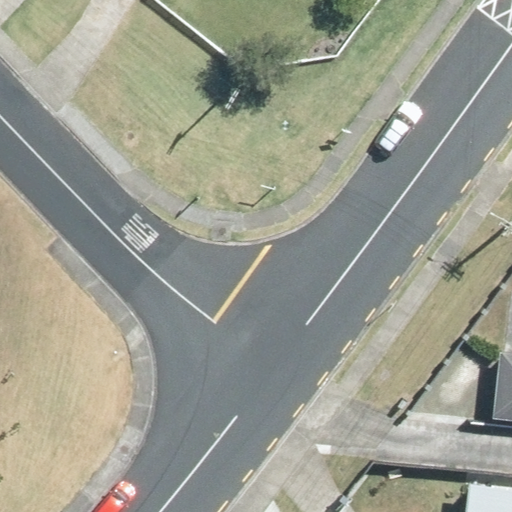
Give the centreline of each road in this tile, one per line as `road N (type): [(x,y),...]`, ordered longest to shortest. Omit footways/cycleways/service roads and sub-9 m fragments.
road 1 (residential): [(511,45),(272,368)]
road 2 (residential): [(0,113),(137,259),(272,368)]
road 3 (residential): [(272,368),(160,511)]
road 4 (unknown): [(336,398),(511,438)]
